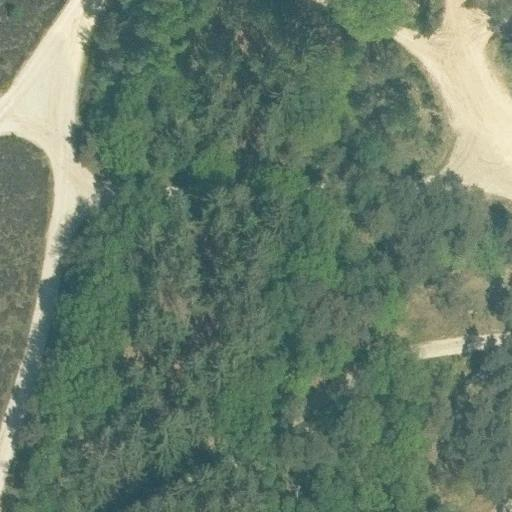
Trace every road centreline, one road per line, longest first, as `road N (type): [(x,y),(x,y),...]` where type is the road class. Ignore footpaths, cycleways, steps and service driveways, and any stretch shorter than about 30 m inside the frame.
road 1 (track): [(62,199),(511,183)]
road 2 (track): [(511,342),(437,349),(389,365),(141,511)]
road 3 (track): [(0,463),(59,230),(62,151),(38,81)]
road 4 (track): [(511,164),(457,55),(328,0)]
road 5 (track): [(0,114),(38,81),(88,0)]
road 6 (track): [(452,0),(457,55),(511,14)]
